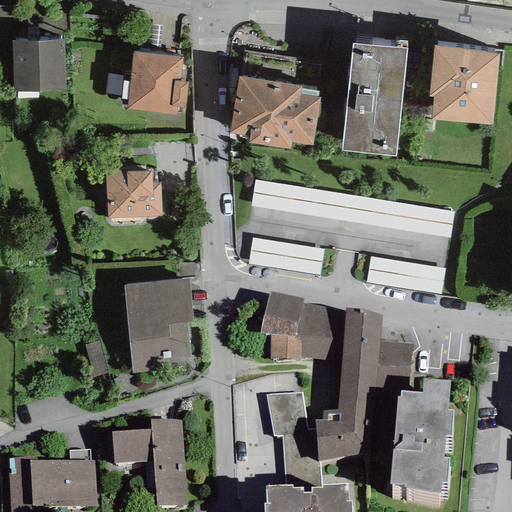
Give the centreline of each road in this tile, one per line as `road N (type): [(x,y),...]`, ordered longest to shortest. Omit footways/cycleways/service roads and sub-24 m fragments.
road 1 (tertiary): [(210,6),(511,29)]
road 2 (unclassified): [(511,327),(215,281)]
road 3 (unclassified): [(215,281),(210,6)]
road 4 (residential): [(215,281),(227,511)]
